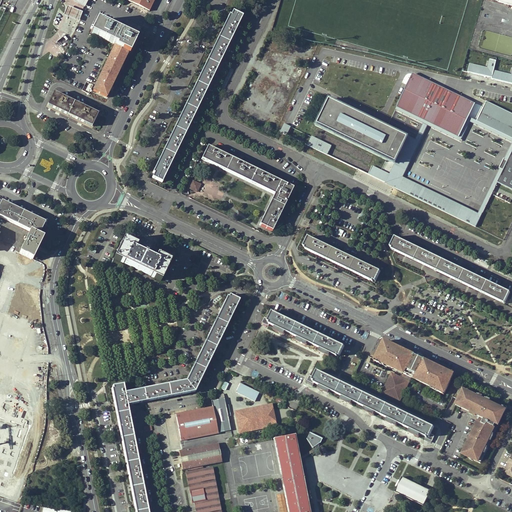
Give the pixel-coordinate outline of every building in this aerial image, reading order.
[(127,0),(127,1),(149,11),(154,0),(127,0)] [(82,12),(67,6),(64,16),(79,21),(82,12)] [(153,173),(154,174),(152,178),(162,183),(242,16),(232,11),(230,16),(229,15),(153,173)] [(58,30),(70,34),(74,20),(63,16),(58,30)] [(133,37),(137,30),(124,24),(123,27),(116,26),(115,27),(119,29),(118,30),(113,28),(105,24),(97,20),(91,33),(101,38),(103,39),(117,45),(116,47),(95,91),(105,96),(116,74),(117,75),(128,53),(135,38),(133,37)] [(64,36),(57,41),(60,45),(67,40),(64,36)] [(487,66),(470,62),(467,72),(492,77),(494,69),(496,59),(489,58),(487,66)] [(511,71),(511,73),(494,69),(492,77),(511,82),(511,71)] [(472,118),(469,116),(475,102),(413,74),(397,106),(396,109),(422,123),(415,138),(389,125),(328,96),(315,126),(394,163),(389,173),(372,165),(368,174),(385,183),(391,186),(398,188),(477,227),(498,181),(511,151),(511,137),(473,118),(471,122),(511,141),(511,142),(478,212),(404,176),(418,147),(428,125),(461,141),(467,129),(470,121),(472,118)] [(66,100),(55,95),(50,105),(91,125),(96,115),(84,109),(85,108),(66,99),(66,100)] [(511,113),(487,100),(483,108),(477,120),(511,137),(511,113)] [(287,135),(291,126),(284,123),(280,132),(287,135)] [(331,145),(312,135),(309,141),(307,145),(327,154),(331,145)] [(293,188),(208,147),(201,159),(274,195),(259,225),(272,231),(293,188)] [(511,152),(499,181),(511,186),(511,152)] [(193,180),(188,189),(197,193),(201,184),(193,180)] [(1,218),(30,231),(37,234),(42,222),(31,217),(31,216),(14,208),(13,209),(2,203),(0,208),(0,215),(2,216),(1,218)] [(42,237),(37,234),(30,231),(28,235),(40,241),(42,237)] [(31,259),(40,241),(28,235),(19,253),(31,259)] [(381,271),(308,237),(304,247),(305,247),(305,249),(373,282),(374,281),(376,281),(381,271)] [(505,305),(511,293),(453,265),(395,237),(390,247),(392,248),(391,250),(505,305)] [(114,258),(115,259),(125,239),(123,238),(114,258)] [(126,262),(151,275),(151,276),(161,281),(170,261),(157,255),(155,259),(135,249),(137,245),(125,239),(115,259),(125,264),(126,262)] [(32,259),(31,259),(19,253),(3,245),(0,252),(0,274),(26,281),(32,269),(29,267),(32,259)] [(38,262),(32,259),(29,267),(32,269),(26,281),(38,285),(41,271),(36,268),(38,262)] [(151,275),(126,262),(125,264),(151,276),(151,275)] [(14,291),(7,289),(5,297),(12,298),(11,302),(19,304),(19,306),(28,308),(31,297),(14,293),(14,291)] [(148,511),(146,500),(140,471),(127,405),(145,401),(195,391),(239,300),(230,295),(229,297),(227,297),(187,380),(150,388),(125,393),(123,384),(113,386),(113,389),(112,389),(126,462),(132,491),(136,511),(148,511)] [(338,355),(340,356),(344,346),(328,338),(273,311),(268,321),(270,322),(270,324),(337,356),(338,355)] [(383,346),(382,345),(375,360),(403,373),(405,374),(407,370),(416,375),(415,378),(445,393),(452,379),(450,378),(453,373),(449,371),(449,372),(446,371),(446,370),(424,359),(424,360),(414,355),(415,354),(393,344),(392,345),(390,343),(386,340),(383,346)] [(434,427),(317,370),(312,380),(315,381),(314,382),(388,418),(427,437),(427,436),(429,437),(434,427)] [(401,377),(410,381),(412,377),(415,378),(416,375),(407,370),(405,374),(403,373),(401,377)] [(24,425),(36,386),(2,376),(2,374),(0,373),(0,439),(24,446),(29,427),(24,425)] [(401,377),(392,373),(383,392),(400,401),(410,381),(401,377)] [(259,391),(239,383),(235,392),(255,400),(259,391)] [(507,407),(465,387),(457,402),(481,414),(464,451),(482,460),(507,407)] [(225,398),(212,401),(213,407),(176,415),(181,440),(231,430),(228,416),(231,416),(229,405),(226,406),(225,398)] [(271,403),(234,410),(238,433),(276,426),(271,403)] [(386,418),(385,421),(396,426),(397,424),(386,418)] [(322,438),(310,432),(307,439),(313,448),(319,443),(320,443),(322,438)] [(309,511),(299,461),(299,459),(294,435),(286,437),(292,471),(281,474),(284,487),(295,485),(300,511),(309,511)] [(281,474),(292,471),(286,437),(274,439),(281,474)] [(219,444),(182,451),(179,451),(183,470),(187,470),(188,472),(204,469),(203,466),(222,463),(220,449),(219,444)] [(299,459),(299,461),(304,458),(315,450),(313,449),(305,455),(299,459)] [(204,469),(188,472),(191,491),(200,489),(203,489),(206,500),(203,500),(196,502),(198,511),(220,511),(219,504),(218,505),(215,493),(217,492),(212,467),(204,469)] [(218,505),(219,504),(220,511),(222,511),(218,487),(214,467),(212,467),(217,492),(215,493),(218,505)] [(423,488),(402,478),(398,486),(395,492),(395,493),(400,495),(423,507),(431,492),(423,488)] [(300,511),(295,485),(284,487),(288,511),(300,511)]
